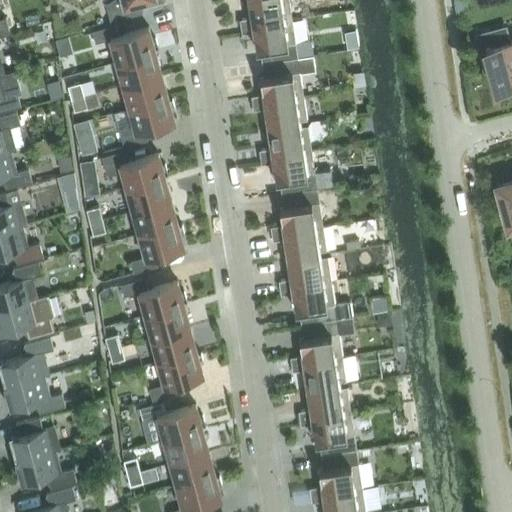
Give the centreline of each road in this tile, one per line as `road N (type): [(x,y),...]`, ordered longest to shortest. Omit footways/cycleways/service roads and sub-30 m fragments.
road 1 (residential): [(271,511),(194,0)]
road 2 (unclassified): [(496,492),(444,141)]
road 3 (unclassified): [(444,141),(422,0)]
